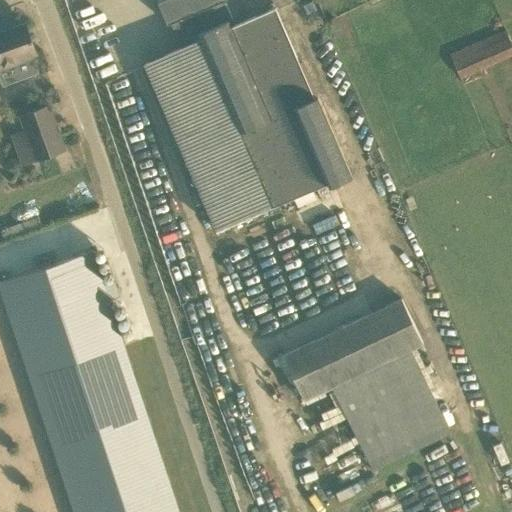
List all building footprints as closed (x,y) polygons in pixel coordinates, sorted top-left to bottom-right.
[(230,26),(228,21),(232,19),(223,0),(158,0),(157,1),(167,23),(170,22),(181,47),(145,63),(217,230),(327,182),(328,185),(352,175),(318,96),(313,98),(275,8),(230,26)] [(0,84),(6,82),(1,67),(36,55),(25,22),(0,31),(0,84)] [(460,78),(511,55),(511,45),(505,29),(450,54),(460,78)] [(34,159),(64,148),(49,105),(18,116),(23,130),(34,159)] [(0,282),(0,302),(69,511),(171,511),(85,254),(0,282)] [(446,423),(412,349),(423,344),(402,298),(282,354),(303,399),(332,385),(366,459),(446,423)]
